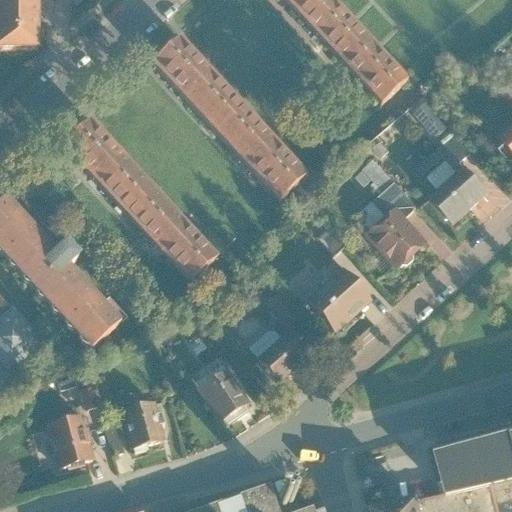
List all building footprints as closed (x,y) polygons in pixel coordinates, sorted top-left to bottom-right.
[(0,0),(0,52),(34,53),(34,0),(0,0)] [(282,0),(295,14),(310,0),(282,0)] [(337,0),(310,0),(295,14),(339,61),(369,34),(337,0)] [(339,61),(381,107),(411,80),(369,34),(339,61)] [(151,66),(213,134),(241,107),(179,41),(151,66)] [(241,107),(213,134),(279,203),(306,176),(241,107)] [(62,148),(124,216),(151,192),(89,123),(62,148)] [(474,154),(453,131),(441,143),(462,165),(474,154)] [(511,150),(511,131),(503,140),(511,150)] [(435,188),(451,172),(441,162),(425,178),(435,188)] [(455,227),(492,194),(468,169),(431,201),(455,227)] [(395,210),(404,220),(417,209),(394,184),(372,204),(386,218),(395,210)] [(151,192),(124,216),(187,284),(213,259),(151,192)] [(83,267),(67,249),(60,255),(7,197),(0,204),(0,258),(89,356),(124,324),(77,273),(83,267)] [(404,220),(395,210),(386,218),(365,238),(397,273),(428,245),(404,220)] [(345,249),(327,231),(317,240),(336,259),(345,249)] [(336,335),(374,303),(345,270),(308,302),(336,335)] [(0,365),(11,378),(47,346),(0,296),(0,365)] [(299,319),(280,298),(270,308),(289,328),(299,319)] [(279,384),(303,361),(284,340),(260,363),(279,384)] [(251,406),(228,372),(195,393),(218,427),(251,406)] [(165,444),(155,404),(119,413),(129,453),(165,444)] [(95,463),(82,418),(45,429),(58,473),(95,463)] [(511,445),(446,463),(456,501),(458,511),(462,511),(511,499),(511,445)] [(511,511),(511,499),(462,511),(458,511),(456,501),(394,511),(314,511),(311,511),(281,511),(272,488),(201,511),(511,511)]
